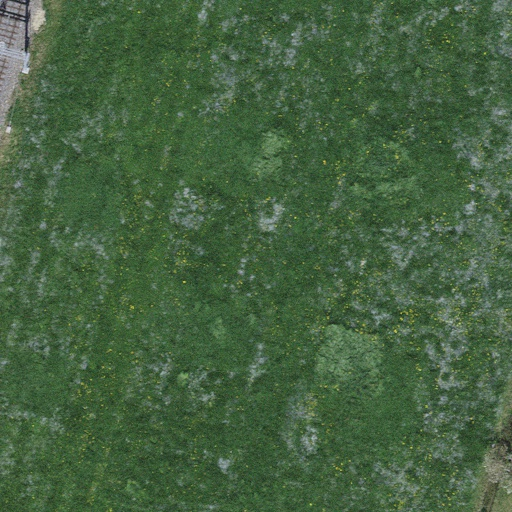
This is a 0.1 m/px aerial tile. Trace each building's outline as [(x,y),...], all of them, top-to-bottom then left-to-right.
[(231,117),(229,147),(299,151),(301,121),(231,117)] [(361,133),(355,161),(421,174),(427,147),(361,133)] [(226,151),(224,189),(296,192),(297,154),(226,151)] [(412,215),(421,179),(352,161),(343,198),(412,215)] [(197,295),(196,319),(263,324),(264,299),(197,295)] [(325,350),(384,361),(390,330),(331,318),(325,350)] [(191,322),(188,358),(250,365),(254,328),(191,322)] [(316,349),(306,384),(374,403),(384,369),(316,349)]
